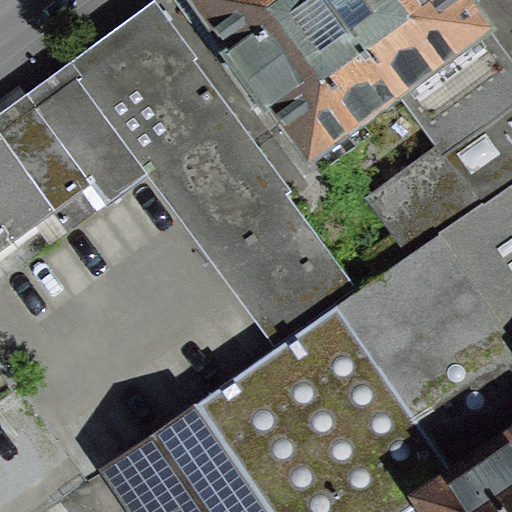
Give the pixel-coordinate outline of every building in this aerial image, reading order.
[(172,0),(301,178),(402,106),(382,79),(323,0),(172,0)] [(323,0),(382,79),(478,9),(471,0),(323,0)] [(275,353),(357,294),(287,197),(289,195),(194,63),(197,62),(156,4),(66,68),(148,177),(275,353)] [(478,9),(382,79),(402,106),(433,149),(478,208),(511,184),(511,63),(495,40),(498,38),(478,9)] [(148,177),(66,68),(28,96),(109,205),(148,177)] [(109,205),(28,96),(0,115),(0,140),(69,234),(109,205)] [(69,234),(0,140),(0,222),(14,243),(35,228),(49,248),(69,234)] [(429,242),(478,208),(433,149),(363,199),(406,259),(429,242)] [(429,242),(511,359),(511,184),(478,208),(429,242)] [(0,253),(14,243),(0,222),(0,253)] [(400,511),(511,435),(511,359),(429,242),(406,259),(357,294),(275,353),(189,413),(259,511),(400,511)] [(259,511),(189,413),(98,479),(121,511),(259,511)] [(511,511),(511,435),(400,511),(511,511)]
